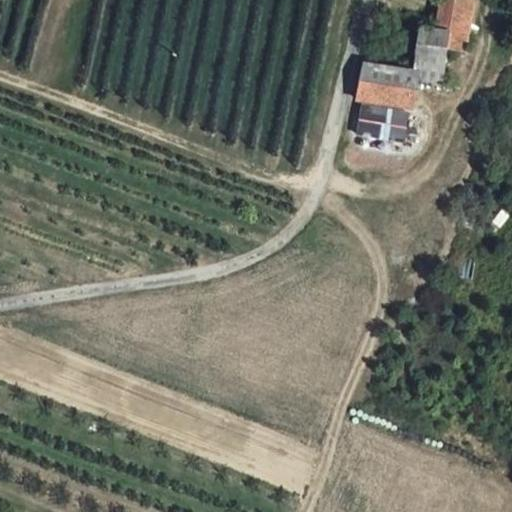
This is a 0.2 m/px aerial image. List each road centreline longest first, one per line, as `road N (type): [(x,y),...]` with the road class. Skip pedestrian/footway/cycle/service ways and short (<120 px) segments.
road 1 (unclassified): [(366,0),(312,203),(283,239),(208,270),(0,304)]
road 2 (track): [(316,188),(375,250),(381,270),(371,335),(305,511)]
